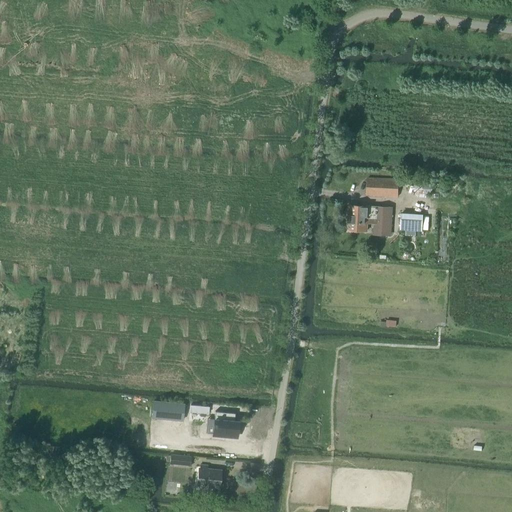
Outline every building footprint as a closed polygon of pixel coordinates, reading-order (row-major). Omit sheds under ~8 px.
[(367,195),(399,196),(399,178),(367,176),(367,195)] [(415,195),(430,195),(431,181),(415,180),(415,195)] [(348,217),(350,217),(349,231),(366,232),(367,220),(373,220),(372,233),(390,234),(392,209),(348,206),(348,217)] [(400,230),(422,231),(423,215),(401,214),(400,230)] [(184,404),(153,401),(152,418),(182,421),(184,404)] [(234,413),(214,411),(212,435),(236,437),(238,421),(234,421),(234,413)] [(202,428),(174,427),(174,445),(201,446),(202,428)] [(191,456),(171,454),(170,464),(190,465),(191,456)] [(200,465),(198,485),(201,485),(200,493),(202,493),(203,495),(205,495),(207,494),(212,494),(213,487),(218,487),(220,471),(207,470),(207,466),(200,465)]
